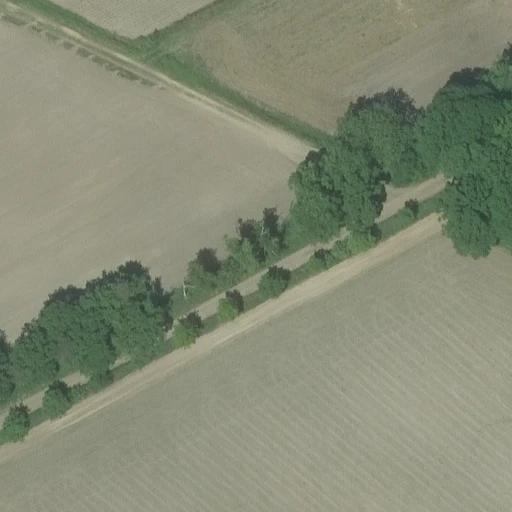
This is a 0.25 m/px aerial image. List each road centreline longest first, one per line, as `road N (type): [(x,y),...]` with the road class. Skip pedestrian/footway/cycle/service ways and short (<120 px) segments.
road 1 (track): [(511,143),(0,425)]
road 2 (track): [(511,172),(0,441)]
